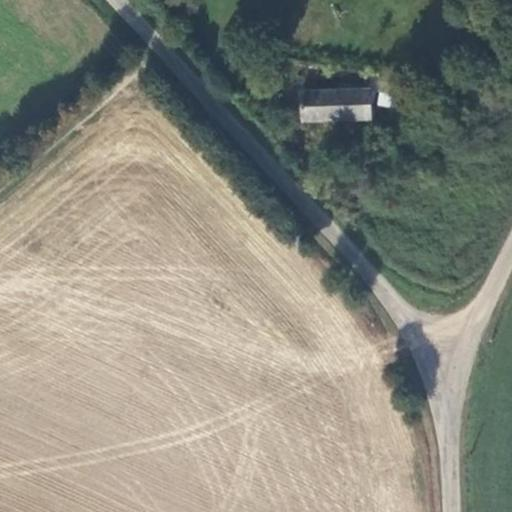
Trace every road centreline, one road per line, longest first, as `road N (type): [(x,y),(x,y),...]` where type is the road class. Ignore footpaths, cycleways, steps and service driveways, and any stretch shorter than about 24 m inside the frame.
road 1 (unclassified): [(119,0),(364,263),(447,368)]
road 2 (unclassified): [(447,368),(451,511)]
road 3 (unclassified): [(511,250),(447,368)]
